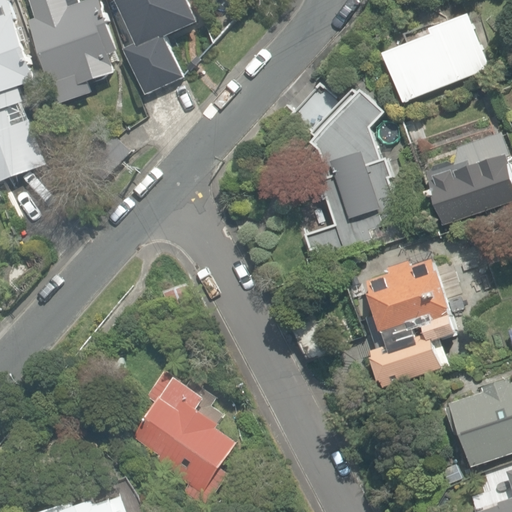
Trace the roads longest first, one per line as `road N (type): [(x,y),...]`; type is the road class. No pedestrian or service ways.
road 1 (residential): [(166,189),(258,336),(350,511)]
road 2 (residential): [(166,189),(0,368)]
road 3 (residential): [(317,0),(166,189)]
